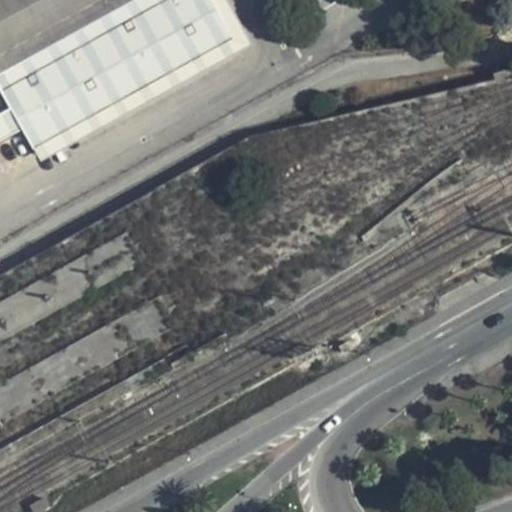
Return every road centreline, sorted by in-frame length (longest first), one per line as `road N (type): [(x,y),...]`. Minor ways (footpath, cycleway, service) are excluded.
road 1 (primary): [(511,305),(399,355),(121,511)]
road 2 (primary): [(232,511),(341,413),(427,364)]
road 3 (primary): [(338,511),(332,476),(345,443),(427,364)]
